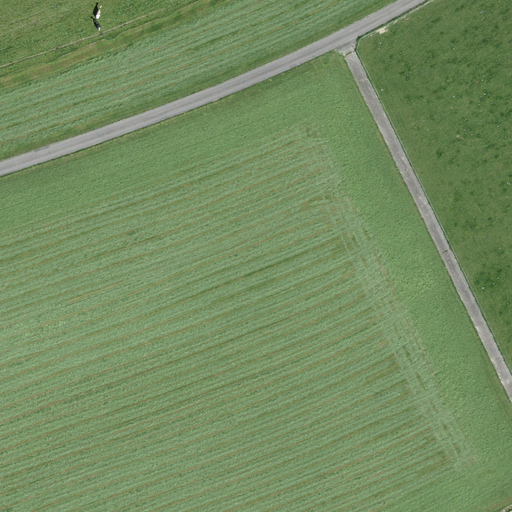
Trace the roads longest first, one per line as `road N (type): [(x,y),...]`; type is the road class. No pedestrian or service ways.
road 1 (residential): [(0,170),(151,120),(339,39),(407,0)]
road 2 (track): [(511,393),(339,39)]
